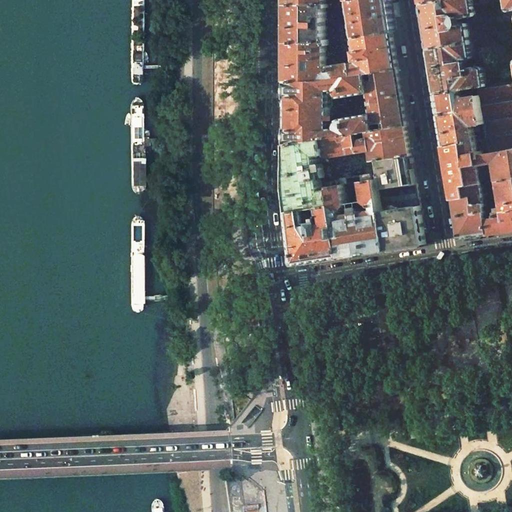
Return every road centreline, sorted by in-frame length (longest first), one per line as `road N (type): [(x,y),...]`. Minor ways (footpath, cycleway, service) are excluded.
road 1 (primary): [(302,439),(0,451)]
road 2 (primary): [(269,0),(265,173),(283,284)]
road 3 (residential): [(408,0),(447,258)]
road 4 (secondary): [(447,258),(283,284)]
road 5 (primary): [(283,284),(302,439)]
